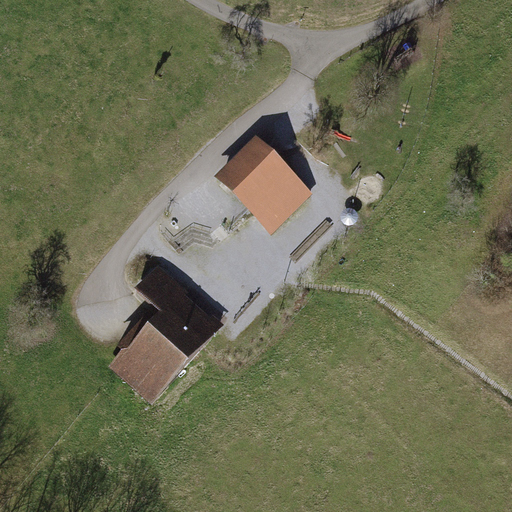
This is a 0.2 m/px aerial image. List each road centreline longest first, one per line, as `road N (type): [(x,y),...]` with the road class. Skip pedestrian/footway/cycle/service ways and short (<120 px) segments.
road 1 (unclassified): [(199,0),(316,42)]
road 2 (unclassified): [(430,0),(352,37),(316,42)]
